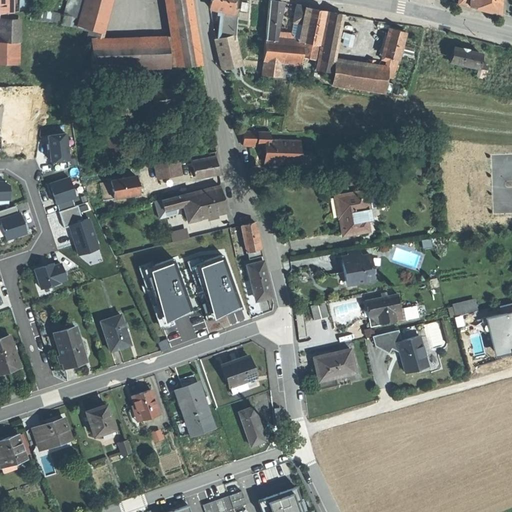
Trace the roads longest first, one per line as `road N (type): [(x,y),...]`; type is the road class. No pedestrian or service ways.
road 1 (residential): [(201,0),(241,201),(265,218),(284,307),(277,322)]
road 2 (residential): [(50,398),(277,322)]
road 3 (residential): [(296,432),(502,373)]
road 4 (residential): [(108,511),(300,446)]
road 5 (residential): [(14,260),(7,273),(50,398)]
road 6 (residential): [(0,164),(28,174),(46,231),(33,252),(14,260)]
